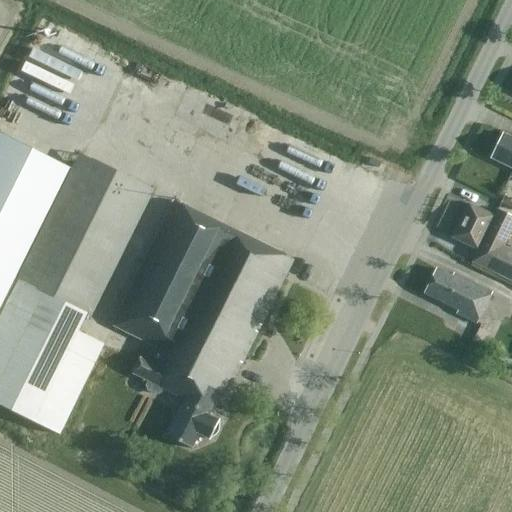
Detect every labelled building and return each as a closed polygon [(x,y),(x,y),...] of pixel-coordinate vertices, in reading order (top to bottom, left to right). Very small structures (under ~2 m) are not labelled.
[(23,56),(36,119),(104,105),(91,42),(23,56)] [(73,166),(0,129),(0,403),(61,434),(106,343),(78,329),(88,310),(94,313),(156,187),(81,150),(73,166)] [(511,138),(504,134),(492,159),(511,168),(511,138)] [(163,394),(165,389),(186,399),(167,437),(192,449),(199,434),(210,440),(211,439),(211,438),(213,438),(216,436),(218,434),(219,431),(220,428),(220,425),(219,423),(219,422),(219,421),(208,415),(219,393),(226,396),(294,260),(174,201),(112,325),(159,349),(148,369),(137,364),(133,373),(149,381),(146,386),(148,392),(157,396),(163,394)] [(495,217),(469,204),(453,238),(479,250),(473,262),(511,281),(511,250),(504,246),(511,228),(511,216),(498,209),(495,217)] [(454,274),(453,277),(437,269),(425,294),(458,310),(457,313),(478,324),(493,293),(454,274)] [(76,461),(92,469),(100,454),(83,446),(76,461)]
